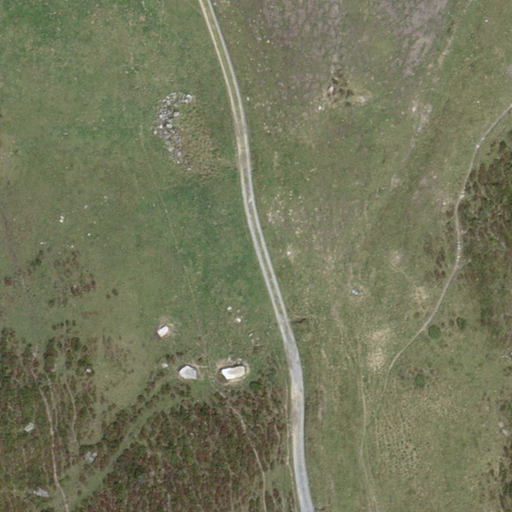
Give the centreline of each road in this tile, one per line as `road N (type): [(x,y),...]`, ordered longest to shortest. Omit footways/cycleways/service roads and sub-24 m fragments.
road 1 (track): [(202,0),(292,334)]
road 2 (track): [(292,334),(317,511)]
